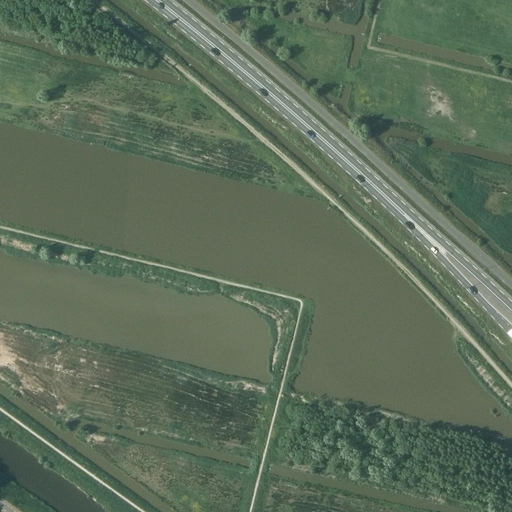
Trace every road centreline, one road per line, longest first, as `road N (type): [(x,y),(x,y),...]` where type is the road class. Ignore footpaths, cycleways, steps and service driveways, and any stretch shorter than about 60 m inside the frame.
road 1 (trunk): [(475,282),(155,0)]
road 2 (track): [(271,427),(511,478)]
